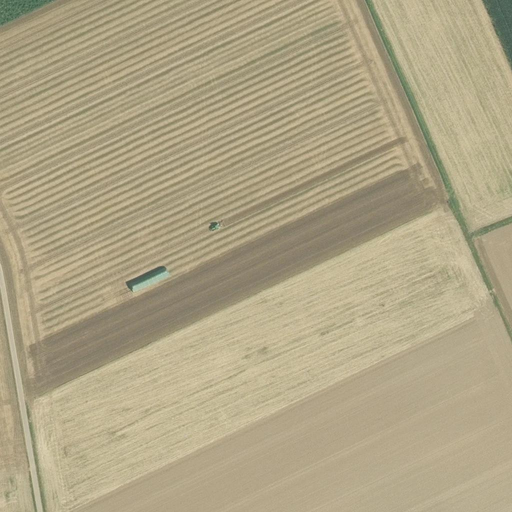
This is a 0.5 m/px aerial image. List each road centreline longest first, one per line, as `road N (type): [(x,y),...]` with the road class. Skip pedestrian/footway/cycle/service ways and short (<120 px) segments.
road 1 (track): [(365,0),(511,329)]
road 2 (track): [(40,511),(0,270)]
